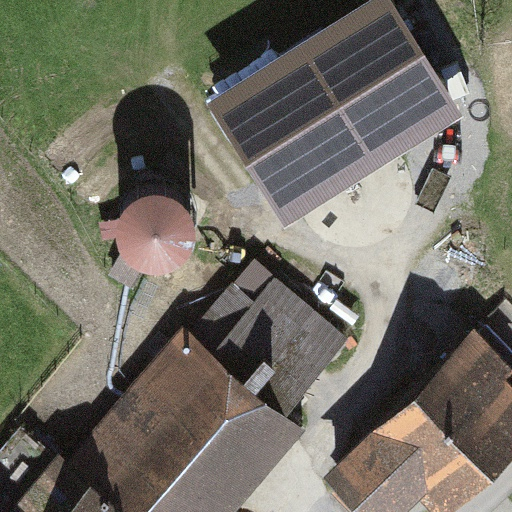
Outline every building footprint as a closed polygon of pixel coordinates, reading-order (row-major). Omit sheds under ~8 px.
[(448,103),(383,0),(376,0),(221,96),(287,202),(448,103)] [(163,183),(153,182),(144,183),(135,188),(127,195),(122,203),(119,213),(120,223),(123,232),(128,241),(136,247),(145,251),(155,252),(165,251),(174,246),(182,239),(187,231),(190,221),(189,211),(186,202),(180,193),(173,187),(163,183)] [(254,260),(73,469),(121,511),(191,511),(265,427),(285,444),(302,424),(282,407),(343,337),(254,260)] [(511,359),(511,353),(485,325),(338,467),(381,511),(383,511),(416,480),(440,505),(511,435),(511,403),(490,381),(511,359)] [(121,511),(73,469),(23,426),(0,451),(0,507),(5,511),(121,511)]
